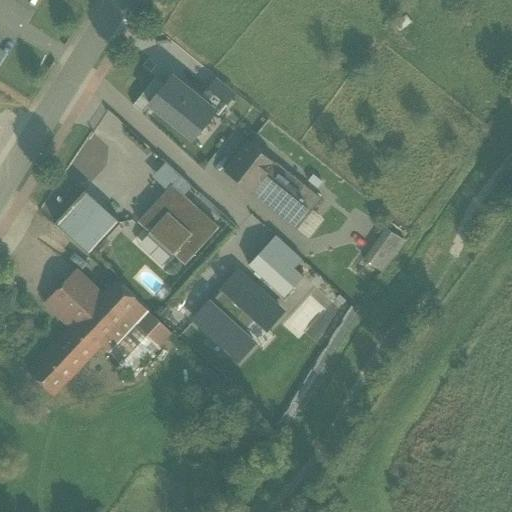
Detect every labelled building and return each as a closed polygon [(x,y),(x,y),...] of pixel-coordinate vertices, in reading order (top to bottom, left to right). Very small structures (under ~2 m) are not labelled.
[(220,110),(169,69),(140,105),(191,147),(220,110)] [(301,184),(274,163),(274,164),(247,142),(224,172),(297,230),(320,200),(301,185),(301,184)] [(171,186),(183,197),(191,188),(165,163),(151,178),(166,191),(171,186)] [(183,197),(171,186),(166,191),(138,223),(184,266),(218,228),(183,197)] [(83,191),(54,224),(90,257),(120,223),(83,191)] [(404,242),(386,230),(364,261),(381,273),(404,242)] [(274,236),(247,266),(284,298),(303,277),(294,269),(302,260),(274,236)] [(78,271),(45,305),(71,330),(104,295),(78,271)] [(209,303),(194,320),(238,361),(254,343),(242,333),(254,320),(266,330),(282,313),(237,273),(221,290),(223,292),(211,305),(209,303)] [(126,316),(99,344),(109,353),(136,325),(158,346),(170,333),(116,282),(104,295),(126,316)] [(71,330),(30,372),(52,393),(99,344),(126,316),(104,295),(71,330)] [(158,346),(136,325),(109,353),(131,374),(158,346)]
